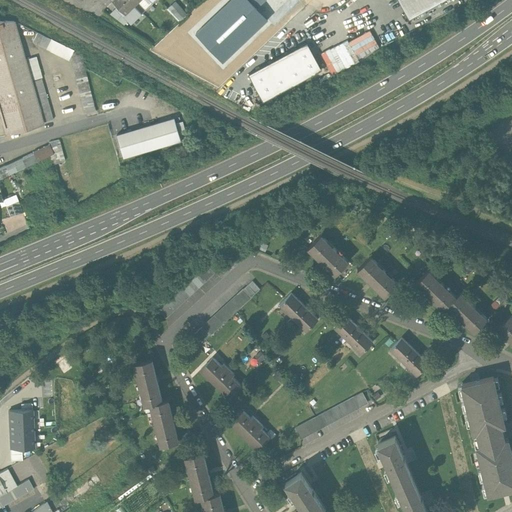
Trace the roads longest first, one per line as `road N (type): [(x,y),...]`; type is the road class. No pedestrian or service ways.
road 1 (primary): [(511,6),(354,113),(0,271)]
road 2 (primary): [(0,297),(271,184),(360,138),(511,38)]
road 3 (residential): [(245,485),(165,340),(250,262),(288,269),(488,351)]
road 4 (residential): [(245,485),(488,351)]
